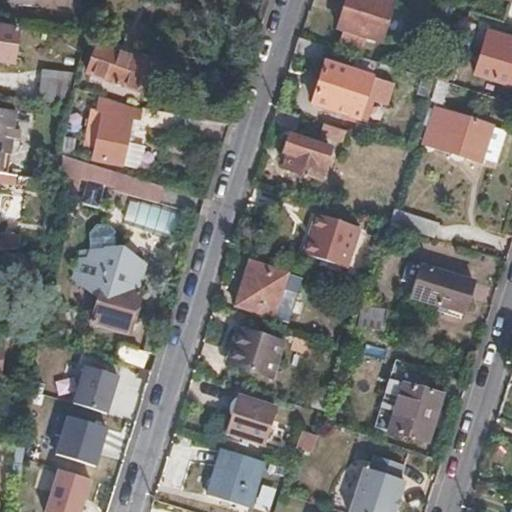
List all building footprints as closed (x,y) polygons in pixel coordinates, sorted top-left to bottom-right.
[(393,4),(380,0),(346,0),(338,30),(345,32),(365,39),(381,44),(393,4)] [(0,63),(11,65),(16,32),(0,29),(0,63)] [(365,39),(345,32),(341,42),(362,48),(365,39)] [(511,40),(487,33),(474,77),(510,88),(511,82),(511,48),(510,48),(511,40)] [(330,49),(298,38),(293,54),(325,63),(330,49)] [(362,48),(341,42),(338,51),(356,57),(359,58),(362,48)] [(152,65),(96,46),(87,75),(145,92),(152,65)] [(372,63),(390,68),(391,68),(395,56),(376,50),(372,63)] [(390,68),(372,63),(359,58),(356,57),(352,71),(325,63),(311,106),(357,120),(364,99),(386,106),(392,85),(385,83),(390,68)] [(449,87),(445,86),(436,83),(430,102),(442,107),(449,87)] [(42,85),(38,104),(60,108),(70,109),(73,91),(42,85)] [(130,117),(132,106),(99,97),(96,112),(103,113),(94,159),(121,165),(127,128),(136,130),(138,118),(130,117)] [(57,118),(68,119),(70,109),(60,108),(57,118)] [(204,108),(201,120),(230,127),(234,113),(204,108)] [(300,118),(275,110),(270,125),(295,133),(300,118)] [(434,113),(427,111),(422,126),(429,128),(424,146),(479,163),(491,128),(435,110),(434,113)] [(16,140),(17,130),(11,129),(13,114),(0,111),(0,173),(5,174),(10,139),(16,140)] [(344,142),(347,133),(324,126),(320,140),(333,144),(335,139),(344,142)] [(329,149),(288,136),(282,154),(288,156),(283,169),(319,181),(329,149)] [(57,182),(59,174),(62,156),(51,154),(46,180),(57,182)] [(144,181),(62,156),(59,174),(139,198),(144,181)] [(0,173),(0,183),(15,186),(16,176),(5,174),(0,173)] [(340,222),(344,210),(317,202),(313,214),(326,218),(320,238),(349,247),(342,270),(352,273),(358,251),(361,252),(367,232),(340,222)] [(438,226),(394,211),(390,225),(434,239),(438,226)] [(95,270),(141,282),(146,265),(125,248),(119,248),(118,231),(112,223),(99,223),(92,232),(93,250),(91,258),(80,260),(74,282),(89,291),(95,270)] [(287,274),(251,262),(235,307),(272,320),(287,274)] [(417,264),(406,295),(464,313),(474,283),(417,264)] [(141,282),(95,270),(89,291),(99,299),(92,323),(128,334),(141,294),(138,293),(141,282)] [(386,311),(360,308),(353,327),(378,331),(386,311)] [(235,369),(269,379),(280,343),(240,329),(235,344),(242,346),(235,369)] [(394,364),(373,425),(382,428),(403,375),(440,386),(442,379),(394,364)] [(119,378),(85,368),(74,405),(107,415),(119,378)] [(443,394),(438,392),(440,386),(403,375),(382,428),(427,443),(443,394)] [(225,433),(263,444),(275,407),(238,395),(225,433)] [(108,430),(62,416),(56,436),(63,438),(57,456),(97,469),(108,430)] [(315,435),(300,431),(294,449),(309,453),(315,435)] [(250,506),(264,462),(222,450),(208,493),(250,506)] [(371,469),(365,467),(349,511),(394,511),(405,482),(400,480),(405,465),(375,455),(371,469)] [(82,511),(91,482),(58,472),(46,511),(82,511)]
